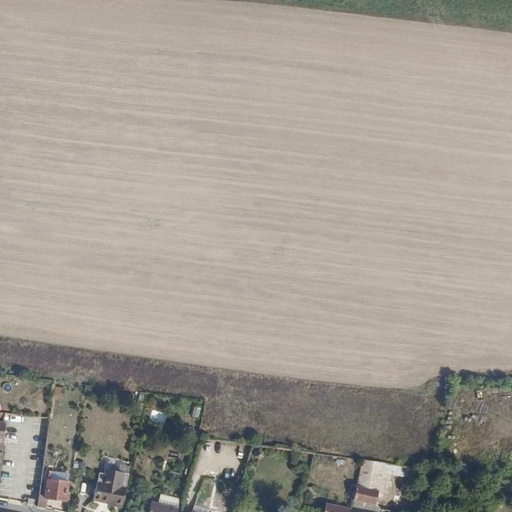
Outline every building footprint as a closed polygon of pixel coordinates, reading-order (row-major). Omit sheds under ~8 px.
[(401,466),(361,460),(356,479),(378,485),(376,493),(385,495),(390,474),(399,476),(401,466)] [(410,467),(401,466),(399,476),(407,477),(410,467)] [(67,498),(68,492),(66,492),(65,491),(67,481),(46,478),(43,497),(37,496),(36,505),(45,507),(47,498),(64,500),(64,498),(67,498)] [(378,485),(356,479),(354,485),(348,484),(347,490),(347,492),(349,493),(352,493),(351,499),(351,500),(373,504),(376,493),(378,485)] [(107,505),(118,508),(123,487),(91,481),(87,499),(107,503),(107,505)] [(147,511),(175,511),(176,507),(151,500),(147,511)] [(325,502),(322,511),(348,511),(349,508),(325,502)]
